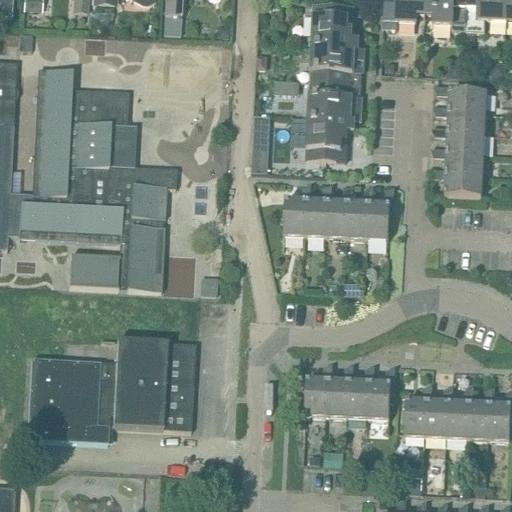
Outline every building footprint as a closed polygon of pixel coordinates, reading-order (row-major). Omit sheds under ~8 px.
[(0,0),(0,24),(10,25),(10,0),(0,0)] [(31,0),(23,0),(22,17),(42,18),(42,0),(31,0)] [(87,0),(71,0),(70,19),(86,20),(87,0)] [(114,0),(129,0),(129,4),(141,10),(144,10),(147,9),(150,7),(152,4),(151,0),(92,0),(92,9),(114,10),(114,0)] [(164,0),(162,41),(177,42),(179,0),(164,0)] [(416,26),(422,27),(423,0),(380,0),(379,35),(396,36),(396,29),(416,30),(416,26)] [(423,0),(422,27),(430,27),(430,31),(450,32),(450,36),(463,37),(464,0),(423,0)] [(464,0),(463,37),(484,38),(484,28),(504,29),(505,0),(464,0)] [(311,22),(309,53),(341,55),(341,44),(358,45),(358,44),(351,44),(352,24),(353,12),(311,10),(311,22)] [(198,29),(198,41),(228,42),(228,30),(198,29)] [(18,41),(17,57),(29,58),(30,42),(18,41)] [(308,77),(307,89),(350,90),(350,79),(360,80),(362,80),(364,54),(358,54),(358,45),(341,44),(341,55),(309,53),(308,77)] [(256,62),(256,76),(266,76),(267,62),(256,62)] [(8,200),(15,69),(0,68),(0,255),(4,256),(4,257),(6,257),(6,242),(17,243),(17,245),(118,250),(117,264),(69,261),(67,294),(159,298),(164,195),(174,196),(175,176),(129,174),(131,134),(125,134),(126,99),(70,97),(70,79),(36,77),(30,201),(8,200)] [(386,69),(385,78),(394,78),(394,70),(386,69)] [(491,69),(491,85),(504,86),(504,70),(491,69)] [(449,71),(449,84),(452,85),(463,85),(463,71),(449,71)] [(307,100),(305,125),(316,126),(336,127),(336,136),(351,136),(353,137),(354,135),(354,127),(360,127),(361,103),(359,103),(349,102),(350,90),(307,89),(307,100)] [(447,103),(446,115),(446,119),(485,121),(486,99),(456,97),(457,94),(432,93),(436,102),(447,103)] [(446,124),(446,135),(446,140),(484,141),(485,121),(446,119),(446,115),(431,114),(434,123),(446,124)] [(253,122),(252,138),(250,178),(267,179),(269,123),(253,122)] [(304,156),(303,167),(345,169),(345,167),(346,158),(346,156),(347,137),(353,138),(353,137),(351,136),(336,136),(336,127),(316,126),(305,125),(304,156)] [(445,156),(444,156),(444,160),(483,162),(484,141),(446,140),(446,135),(430,135),(434,144),(445,144),(445,156)] [(444,165),(444,177),(444,181),(482,183),(483,162),(444,160),(444,156),(429,155),(433,165),(444,165)] [(481,204),(482,183),(444,181),(444,177),(428,176),(432,185),(443,186),(442,202),(481,204)] [(282,244),(302,245),(304,206),(309,206),(310,190),(300,194),(299,206),(283,205),(282,244)] [(304,206),(302,245),(323,246),(325,207),(330,207),(331,191),(321,195),(320,207),(309,206),(304,206)] [(325,207),(323,246),(344,247),(346,208),(351,208),(351,192),(342,196),(341,208),(330,207),(325,207)] [(346,208),(344,247),(366,248),(366,209),(371,209),(372,193),(363,197),(362,209),(351,208),(346,208)] [(366,209),(366,248),(387,249),(389,218),(391,218),(393,194),(383,198),(383,210),(371,209),(366,209)] [(215,286),(199,286),(198,302),(215,303),(215,286)] [(5,412),(3,452),(144,459),(175,460),(181,326),(9,318),(7,357),(148,364),(145,419),(5,412)] [(303,423),(325,424),(328,386),(331,386),(331,370),(322,374),(321,385),(305,384),(303,423)] [(328,386),(325,424),(346,425),(348,387),(352,387),(352,371),(342,375),(342,386),(331,386),(328,386)] [(348,387),(346,425),(367,426),(369,388),(373,388),(374,372),(363,376),(362,387),(352,387),(348,387)] [(369,388),(367,426),(388,427),(389,397),(393,397),(394,373),(384,377),(383,388),(373,388),(369,388)] [(403,444),(425,445),(426,413),(430,413),(430,407),(431,390),(421,394),(420,406),(405,405),(403,444)] [(426,413),(425,445),(446,446),(446,414),(451,415),(451,408),(452,392),(442,396),(441,407),(430,407),(430,413),(426,413)] [(446,414),(446,446),(466,447),(468,415),(472,416),(472,409),(473,393),(463,397),(462,408),(451,408),(451,415),(446,414)] [(468,415),(466,447),(488,448),(488,416),(492,416),(493,410),(493,394),(484,398),(483,409),(472,409),(472,416),(468,415)] [(488,416),(488,448),(508,449),(510,418),(511,417),(511,395),(505,399),(504,410),(493,410),(492,416),(488,416)] [(309,462),(309,470),(319,471),(320,462),(309,462)] [(485,476),(475,476),(475,485),(484,485),(485,476)] [(485,487),(474,487),(473,498),(485,499),(485,487)] [(12,511),(13,495),(0,494),(0,511),(12,511)]
